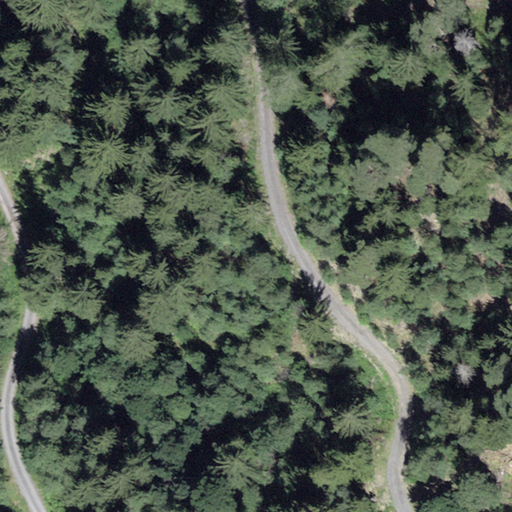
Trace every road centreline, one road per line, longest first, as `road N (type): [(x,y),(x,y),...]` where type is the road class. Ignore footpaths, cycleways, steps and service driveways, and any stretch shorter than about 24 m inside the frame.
road 1 (track): [(225,0),(232,150),(268,242),(378,382),(373,477),(388,511)]
road 2 (track): [(0,237),(11,348),(0,455)]
